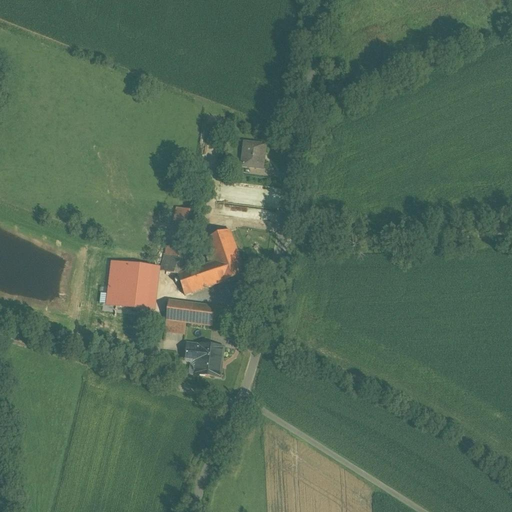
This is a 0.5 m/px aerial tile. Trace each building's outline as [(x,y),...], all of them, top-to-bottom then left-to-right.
[(212,137),(212,115),(203,115),(203,137),(212,137)] [(265,148),(245,145),(243,158),(246,158),(245,167),(242,167),(242,168),(262,170),(265,148)] [(177,209),(171,232),(161,272),(178,276),(184,274),(199,214),(177,209)] [(207,259),(209,265),(184,274),(178,276),(185,297),(222,285),(246,277),(230,232),(206,241),(212,258),(207,259)] [(129,267),(113,265),(108,306),(124,308),(129,267)] [(231,311),(169,303),(167,322),(229,330),(231,311)] [(224,349),(199,346),(199,348),(188,346),(186,363),(192,364),(192,361),(200,361),(198,377),(220,379),(224,349)] [(142,352),(124,350),(123,359),(141,361),(142,352)]
